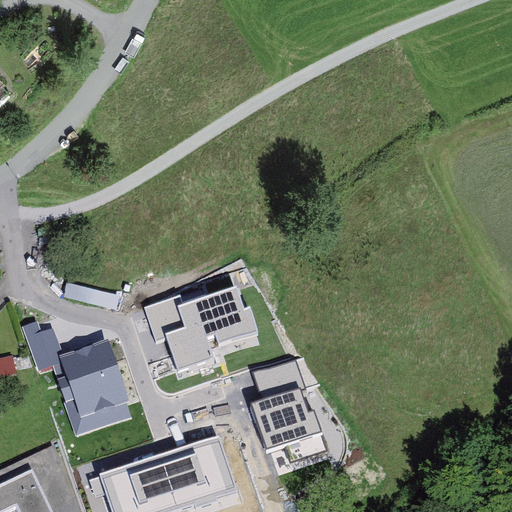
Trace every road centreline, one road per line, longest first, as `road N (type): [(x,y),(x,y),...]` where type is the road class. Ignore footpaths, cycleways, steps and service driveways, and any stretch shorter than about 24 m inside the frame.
road 1 (track): [(473,0),(365,47),(121,192),(63,212),(24,212),(0,196)]
road 2 (residential): [(129,36),(67,123),(0,176)]
